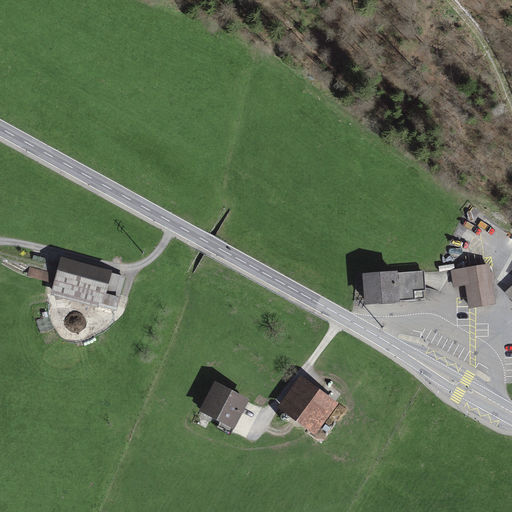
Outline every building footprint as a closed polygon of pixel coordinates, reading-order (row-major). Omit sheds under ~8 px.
[(114,276),(60,263),(51,300),(105,313),(114,276)] [(464,269),(452,271),(455,286),(467,284),(470,307),(494,303),(490,280),(494,279),(493,273),(489,274),(488,267),(465,271),(464,269)] [(423,273),(366,277),(367,303),(411,300),(410,290),(424,289),(423,273)] [(39,275),(39,277),(33,276),(32,281),(47,284),(48,277),(39,275)] [(302,378),(279,409),(315,436),(338,405),(302,378)] [(215,383),(199,412),(233,430),(249,401),(215,383)]
